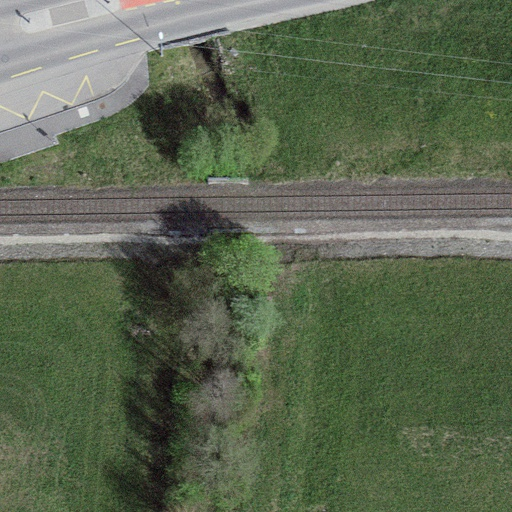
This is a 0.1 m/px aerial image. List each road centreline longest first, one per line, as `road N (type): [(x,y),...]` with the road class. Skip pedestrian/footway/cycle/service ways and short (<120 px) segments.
road 1 (motorway): [(0,508),(511,494)]
road 2 (motorway): [(511,367),(0,380)]
road 3 (primary): [(0,31),(116,0)]
